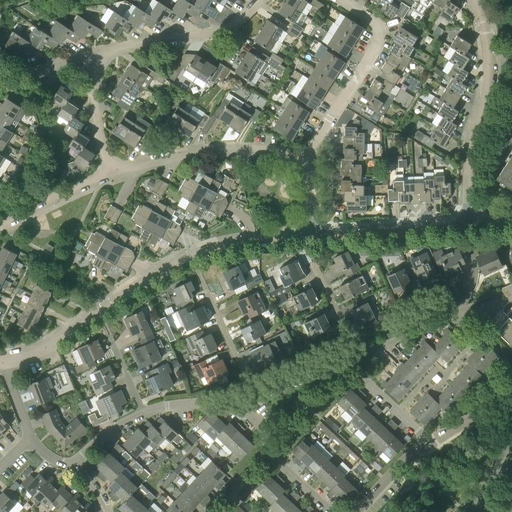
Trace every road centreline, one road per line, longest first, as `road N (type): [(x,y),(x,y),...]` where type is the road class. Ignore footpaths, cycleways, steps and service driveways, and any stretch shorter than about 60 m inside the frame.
road 1 (residential): [(6,361),(33,353),(189,256),(312,232)]
road 2 (residential): [(468,226),(469,170),(490,56),(474,0)]
road 3 (residential): [(113,173),(197,152),(310,157)]
road 4 (residential): [(310,157),(379,35),(376,23),(340,0)]
road 5 (residential): [(261,0),(212,34),(105,51)]
road 6 (residential): [(312,232),(468,226)]
road 7 (residential): [(113,173),(93,91),(105,51)]
road 8 (residential): [(0,224),(113,173)]
